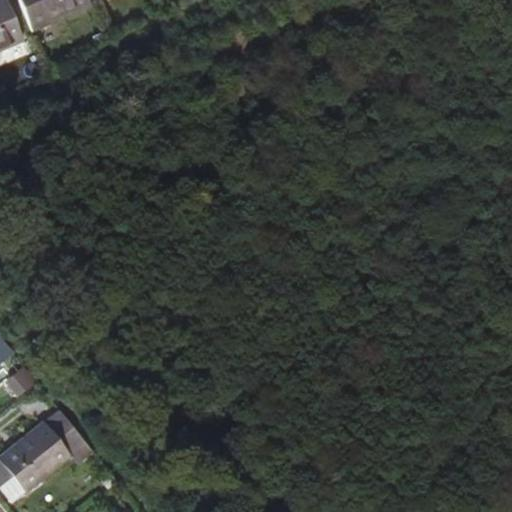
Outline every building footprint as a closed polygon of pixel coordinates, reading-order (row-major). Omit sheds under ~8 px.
[(0,0),(0,38),(17,31),(2,0),(0,0)] [(87,0),(18,0),(30,27),(88,1),(87,0)] [(15,398),(29,388),(21,379),(8,389),(15,398)] [(78,469),(93,456),(59,414),(0,462),(0,492),(4,497),(16,487),(24,498),(71,461),(78,469)] [(107,494),(116,487),(111,481),(103,488),(107,494)]
